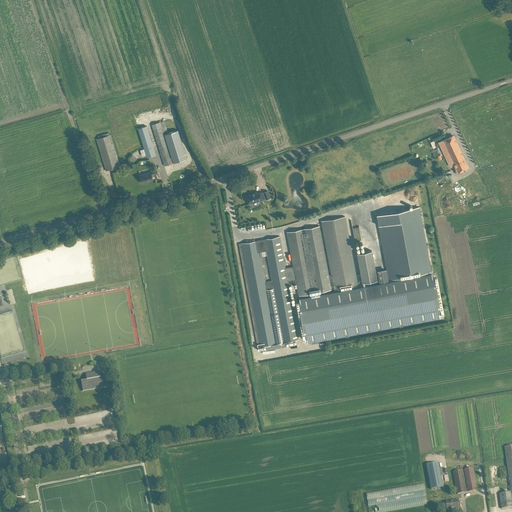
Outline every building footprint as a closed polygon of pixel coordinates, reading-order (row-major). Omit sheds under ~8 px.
[(164,120),(160,122),(152,124),(164,165),(187,158),(178,130),(168,133),(164,134),(163,132),(168,131),(164,120)] [(147,126),(138,128),(142,142),(144,148),(140,150),(142,156),(146,154),(147,157),(156,154),(147,126)] [(109,135),(109,133),(98,135),(99,138),(96,138),(105,165),(106,170),(120,166),(118,161),(110,134),(109,135)] [(468,167),(453,136),(439,142),(449,163),(453,161),(458,171),(468,167)] [(151,172),(139,175),(141,182),(158,178),(156,173),(157,173),(156,169),(150,171),(151,172)] [(265,199),(262,192),(258,193),(258,192),(252,194),(252,193),(246,195),(247,198),(246,199),(247,201),(248,201),(249,204),(260,200),(260,201),(265,199)] [(300,301),(296,302),(303,338),(307,337),(307,341),(440,317),(439,313),(443,312),(436,276),(432,276),(432,273),(419,206),(377,214),(389,281),(387,281),(387,279),(383,280),(382,280),(383,282),(335,291),(331,292),(299,298),(300,301)] [(286,232),(293,266),(285,268),(279,236),(241,243),(260,346),(286,341),(287,345),(293,344),(292,340),(298,339),(288,284),(296,283),(298,295),(331,289),(329,277),(331,276),(333,283),(334,290),(358,286),(356,279),(345,216),(321,221),(331,274),(329,275),(320,226),(286,232)] [(359,280),(362,280),(362,282),(377,279),(372,250),(357,253),(361,274),(358,274),(359,280)] [(100,378),(99,372),(85,374),(86,381),(81,382),(83,392),(108,387),(106,377),(100,378)] [(502,509),(511,507),(511,446),(505,447),(511,492),(499,494),(502,509)] [(439,463),(427,465),(432,490),(444,488),(439,463)] [(469,492),(477,491),(473,468),(464,470),(468,489),(469,492)] [(466,489),(463,470),(453,472),(457,494),(469,492),(468,489),(466,489)] [(370,511),(379,511),(428,505),(425,484),(367,492),(368,501),(369,501),(370,511)] [(460,509),(459,500),(446,502),(447,505),(447,510),(454,509),(454,510),(460,509)]
